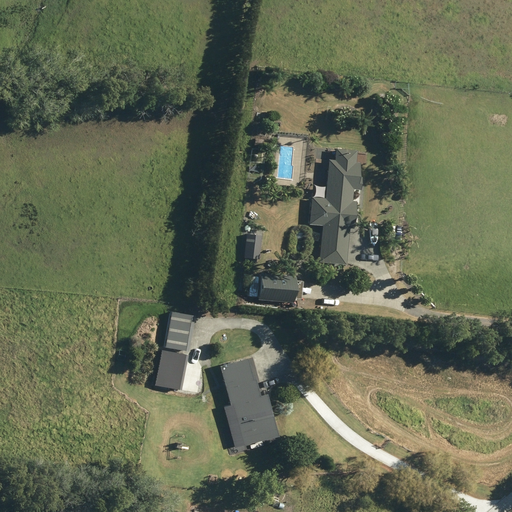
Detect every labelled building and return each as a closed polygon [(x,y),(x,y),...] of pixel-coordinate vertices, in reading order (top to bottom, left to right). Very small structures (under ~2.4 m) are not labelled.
[(352,164),(354,152),(332,149),(330,161),(325,161),(321,199),(308,198),(305,226),(320,228),(316,264),(343,266),(347,230),(350,231),(353,203),(348,202),(349,190),(356,191),(357,182),(355,182),(356,164),(352,164)] [(242,250),(241,265),(256,266),(256,251),(242,250)] [(291,278),(255,275),(252,290),(253,302),(289,305),(289,301),(297,302),(298,283),(291,282),(291,278)] [(167,314),(161,348),(181,353),(187,317),(167,314)] [(241,361),(217,368),(238,446),(271,437),(259,396),(254,398),(249,380),(247,381),(241,361)]
